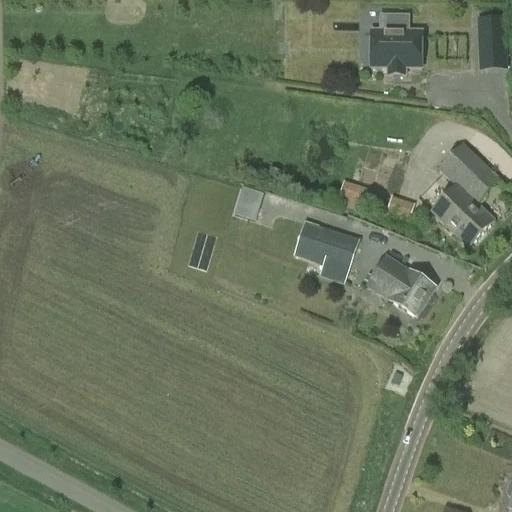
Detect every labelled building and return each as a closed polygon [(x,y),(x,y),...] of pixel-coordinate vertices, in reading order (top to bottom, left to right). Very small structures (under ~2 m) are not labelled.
[(406,72),(422,72),(423,34),(409,34),(409,19),(385,19),(385,34),(371,34),(371,71),(388,71),(388,79),(406,79),(406,72)] [(505,34),(479,35),(479,51),(506,50),(505,34)] [(433,216),(446,229),(464,210),(470,214),(477,206),(478,208),(500,185),(463,150),(440,173),(458,190),(433,216)] [(360,209),(366,188),(346,183),(340,203),(360,209)] [(477,209),(500,185),(478,208),(477,206),(470,214),(464,210),(446,229),(470,252),(494,226),(477,209)] [(258,222),(266,195),(246,190),(238,216),(258,222)] [(389,217),(413,222),(417,204),(393,199),(389,217)] [(311,262),(310,264),(323,268),(319,280),(345,289),(360,244),(306,226),(296,257),(311,262)] [(416,322),(435,292),(386,260),(367,290),(416,322)]
